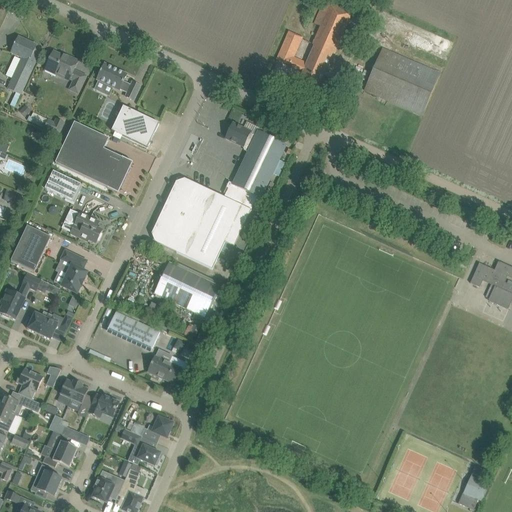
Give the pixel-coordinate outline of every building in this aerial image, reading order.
[(288,32),(280,50),(276,59),(296,68),(303,71),(300,78),(319,86),(332,54),(334,55),(354,9),(333,0),(324,0),(314,24),(320,27),(312,45),(314,46),(306,63),(294,58),(302,38),(288,32)] [(18,37),(13,47),(10,54),(22,59),(8,90),(16,94),(10,106),(15,108),(37,59),(41,50),(36,48),(37,46),(18,37)] [(364,91),(422,116),(440,74),(382,49),(364,91)] [(78,62),(68,57),(63,55),(63,57),(53,52),(51,57),(50,56),(49,57),(48,58),(47,59),(47,61),(47,62),(46,63),(48,64),(45,70),(73,83),(69,90),(78,94),(82,86),(86,77),(74,71),(78,62)] [(127,75),(105,64),(104,66),(102,67),(100,71),(101,72),(97,81),(119,91),(120,90),(127,94),(126,97),(134,101),(140,87),(132,83),(131,86),(123,82),(127,75)] [(19,112),(25,118),(31,111),(26,105),(19,112)] [(123,107),(112,132),(147,148),(159,124),(123,107)] [(44,129),(59,136),(65,124),(56,119),(54,123),(49,120),(44,129)] [(287,145),(258,131),(259,128),(247,122),(244,129),(233,124),(225,139),(243,148),(244,146),(250,148),(233,184),(229,182),(226,188),(229,190),(225,198),(188,181),(175,185),(153,231),(158,244),(212,270),(225,243),(234,247),(258,198),(261,199),(273,174),(279,160),(287,145)] [(130,169),(131,170),(132,169),(130,169),(133,163),(122,158),(104,150),(109,139),(74,123),(55,164),(108,189),(107,189),(118,194),(130,169)] [(8,156),(0,152),(0,161),(6,160),(8,156)] [(279,160),(273,174),(279,177),(286,163),(279,160)] [(53,172),(45,190),(73,203),(81,185),(53,172)] [(14,201),(16,194),(7,192),(5,200),(14,202),(14,201)] [(99,223),(81,215),(71,234),(88,242),(89,240),(96,244),(97,241),(99,241),(102,235),(100,234),(102,231),(96,229),(99,223)] [(11,262),(34,273),(51,238),(27,227),(11,262)] [(87,262),(65,251),(60,262),(63,263),(60,271),(68,275),(63,287),(77,294),(80,287),(82,287),(85,281),(83,281),(87,274),(82,272),(87,262)] [(479,264),(477,267),(470,284),(479,288),(483,280),(495,285),(488,301),(508,310),(511,304),(511,286),(503,282),(505,277),(511,279),(511,268),(498,262),(494,271),(479,264)] [(155,295),(205,318),(212,322),(228,288),(211,280),(210,283),(169,264),(155,295)] [(22,286),(23,286),(18,295),(7,290),(0,305),(3,306),(0,312),(0,313),(3,315),(2,316),(9,319),(9,318),(15,321),(26,299),(25,299),(30,289),(36,292),(37,291),(41,282),(41,281),(28,275),(27,275),(22,286)] [(41,282),(37,291),(46,295),(47,293),(57,297),(61,290),(41,281),(41,282)] [(159,313),(149,308),(146,313),(156,318),(159,313)] [(118,310),(116,313),(138,323),(139,320),(118,310)] [(35,334),(39,336),(49,315),(44,312),(42,317),(35,314),(27,330),(35,333),(35,334)] [(108,330),(152,350),(160,333),(138,323),(116,313),(114,317),(110,327),(108,330)] [(61,319),(54,315),(54,317),(49,315),(39,336),(43,338),(43,337),(51,341),(61,319)] [(66,316),(59,331),(66,334),(73,319),(66,316)] [(196,342),(203,344),(210,328),(203,325),(196,342)] [(191,357),(196,359),(203,346),(191,340),(188,348),(191,357)] [(155,357),(148,373),(174,385),(181,370),(185,372),(189,365),(172,357),(159,351),(159,350),(155,357)] [(47,374),(57,379),(61,371),(58,369),(50,368),(47,374)] [(21,388),(18,395),(26,398),(32,401),(36,392),(37,392),(43,378),(25,370),(24,372),(22,371),(17,383),(24,386),(23,389),(21,388)] [(60,395),(71,400),(78,384),(74,382),(73,383),(67,381),(60,395)] [(78,384),(71,400),(82,405),(89,390),(82,387),(83,386),(78,384)] [(0,408),(18,416),(26,398),(18,395),(13,393),(11,399),(4,396),(0,406),(0,408)] [(97,396),(94,401),(89,414),(100,418),(102,413),(113,418),(119,403),(103,396),(102,398),(97,396)] [(48,406),(45,412),(52,415),(54,409),(48,406)] [(18,416),(0,408),(0,429),(8,433),(15,416),(18,417),(18,416)] [(152,433),(167,439),(173,425),(159,418),(154,428),(149,426),(147,430),(152,433)] [(62,436),(66,428),(60,425),(57,434),(61,435),(62,436)] [(38,426),(35,433),(41,436),(44,428),(38,426)] [(62,436),(68,439),(78,443),(82,435),(66,428),(62,436)] [(142,437),(126,430),(121,439),(138,447),(142,437)] [(33,435),(25,432),(22,439),(29,442),(33,435)] [(61,435),(54,450),(74,459),(74,457),(76,458),(78,452),(77,452),(78,450),(66,444),(68,439),(62,436),(61,435)] [(15,437),(12,445),(25,451),(29,442),(15,437)] [(158,460),(161,454),(143,446),(137,459),(148,464),(147,465),(153,468),(154,467),(155,467),(155,466),(157,467),(160,460),(158,460)] [(54,450),(52,450),(49,458),(46,457),(43,463),(55,469),(58,463),(69,469),(74,459),(54,450)] [(25,456),(22,462),(26,463),(30,465),(33,460),(25,456)] [(0,466),(0,472),(3,474),(0,479),(8,482),(13,470),(1,465),(0,466)] [(36,478),(58,488),(63,479),(46,472),(48,468),(42,466),(36,478)] [(458,504),(473,511),(490,473),(476,467),(458,504)] [(125,482),(119,495),(127,498),(122,510),(125,511),(137,511),(143,499),(134,495),(140,474),(130,470),(125,482)] [(54,498),(58,488),(36,478),(31,491),(37,494),(38,490),(54,498)] [(117,479),(116,482),(108,479),(107,482),(99,479),(94,489),(96,490),(93,497),(107,504),(109,498),(116,501),(119,495),(125,482),(117,479)] [(17,504),(20,497),(8,492),(5,499),(17,504)]
